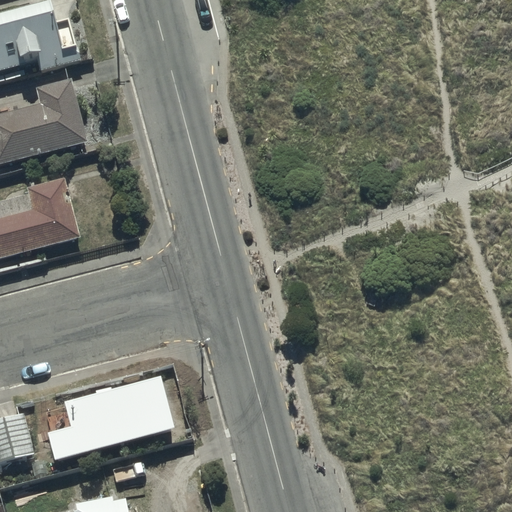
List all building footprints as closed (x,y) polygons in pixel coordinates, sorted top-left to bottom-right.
[(46,6),(0,18),(0,75),(39,64),(42,75),(82,64),(70,24),(52,29),(46,6)] [(40,107),(0,116),(0,166),(87,145),(71,84),(36,93),(40,107)] [(0,262),(79,242),(63,182),(30,191),(32,197),(0,205),(0,262)] [(137,387),(78,401),(90,451),(112,446),(113,449),(165,437),(157,404),(142,407),(137,387)] [(27,418),(0,424),(0,465),(35,458),(27,418)] [(111,500),(70,509),(70,511),(126,511),(124,503),(113,506),(111,500)]
